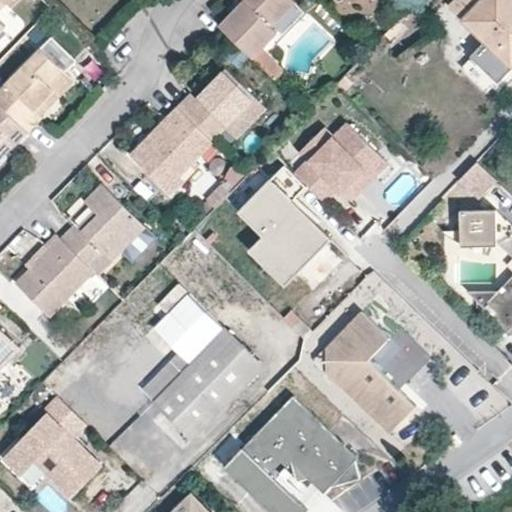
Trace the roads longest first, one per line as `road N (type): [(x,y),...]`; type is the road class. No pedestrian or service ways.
road 1 (unknown): [(294,342),(511,73)]
road 2 (residential): [(0,228),(137,86),(175,0)]
road 3 (residential): [(386,511),(511,423)]
